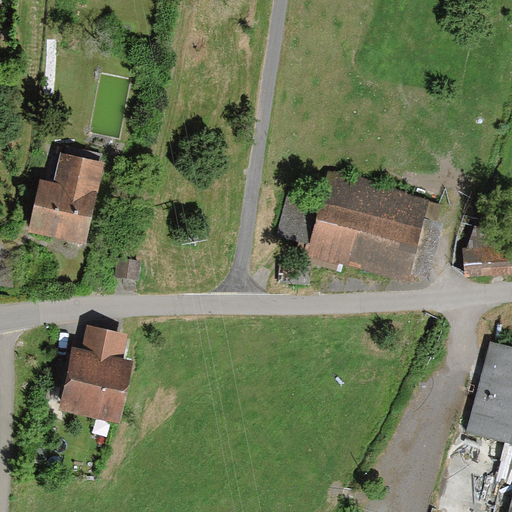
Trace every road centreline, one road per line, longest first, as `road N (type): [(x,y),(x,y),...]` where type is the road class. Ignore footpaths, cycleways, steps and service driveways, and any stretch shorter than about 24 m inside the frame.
road 1 (residential): [(0,318),(511,291)]
road 2 (track): [(275,0),(236,305)]
